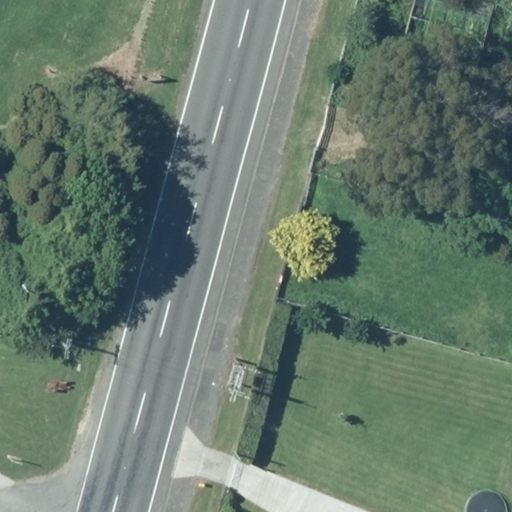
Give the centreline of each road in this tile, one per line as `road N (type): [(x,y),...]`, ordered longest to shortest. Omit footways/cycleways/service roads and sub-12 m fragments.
road 1 (secondary): [(199,199),(115,511)]
road 2 (secondary): [(199,199),(252,0)]
